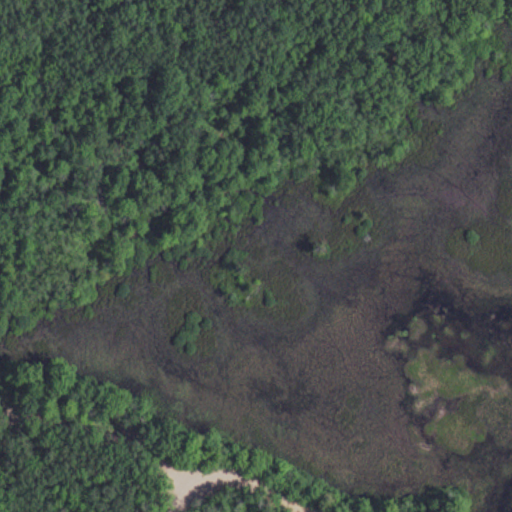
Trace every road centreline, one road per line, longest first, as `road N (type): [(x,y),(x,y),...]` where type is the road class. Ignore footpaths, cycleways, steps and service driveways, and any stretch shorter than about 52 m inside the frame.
road 1 (track): [(204,480),(64,413),(0,416)]
road 2 (tertiary): [(182,511),(204,480),(223,479),(314,511)]
